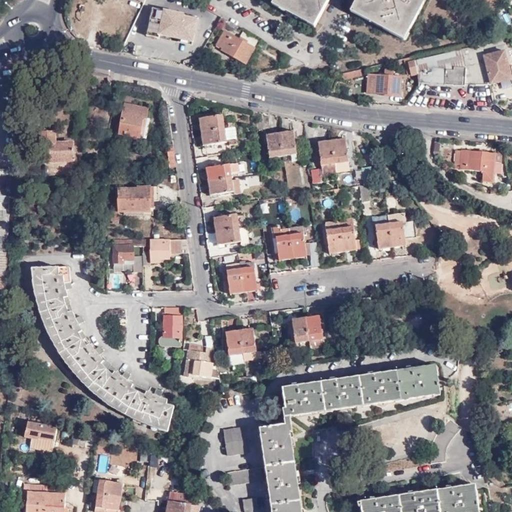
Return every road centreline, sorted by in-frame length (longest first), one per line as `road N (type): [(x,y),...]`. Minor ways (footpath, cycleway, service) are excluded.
road 1 (secondary): [(177,76),(334,109),(511,128)]
road 2 (residential): [(177,76),(203,300),(218,310),(289,303)]
